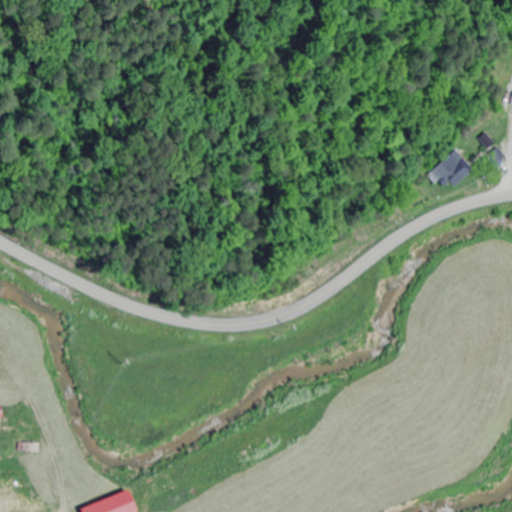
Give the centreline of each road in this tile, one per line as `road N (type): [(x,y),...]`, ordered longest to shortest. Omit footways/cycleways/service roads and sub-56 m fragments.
road 1 (secondary): [(0,240),(142,310),(200,324),(257,324),(310,305),(432,221),(511,195)]
road 2 (residential): [(31,257),(23,294),(48,420),(40,511)]
road 3 (residential): [(0,136),(9,36),(24,0)]
